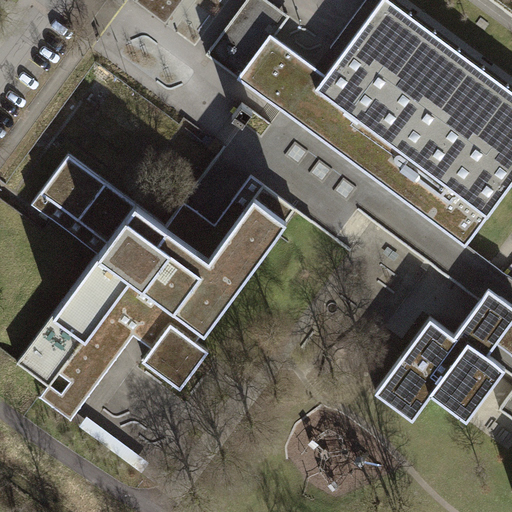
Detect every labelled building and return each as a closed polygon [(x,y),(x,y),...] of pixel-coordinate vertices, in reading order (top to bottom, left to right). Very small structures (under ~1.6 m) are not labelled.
[(138,0),(137,2),(168,24),(184,0),(138,0)] [(511,91),(388,0),(381,0),(317,87),(306,80),(316,66),(271,33),(238,76),(282,109),(465,244),(475,232),(511,181),(511,91)] [(241,103),(232,114),(243,123),(252,111),(241,103)] [(163,293),(179,305),(139,359),(180,389),(207,352),(196,344),(297,206),(251,173),(215,221),(186,200),(168,223),(71,151),(31,205),(97,253),(16,362),(48,385),(39,397),(70,420),(163,293)] [(511,181),(475,232),(511,259),(511,181)] [(431,316),(376,390),(413,418),(432,392),(467,418),(506,367),(488,353),(495,344),(511,356),(511,303),(489,287),(480,299),(455,334),(431,316)]
